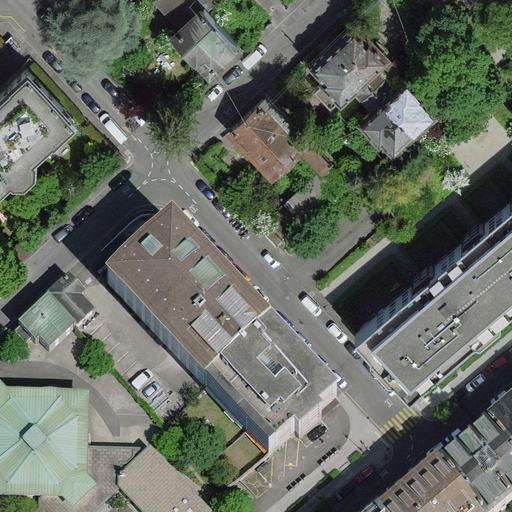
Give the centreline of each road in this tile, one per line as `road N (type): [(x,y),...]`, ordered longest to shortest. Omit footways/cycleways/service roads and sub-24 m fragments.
road 1 (residential): [(166,167),(420,447)]
road 2 (residential): [(166,167),(12,0)]
road 3 (residential): [(0,319),(166,167)]
